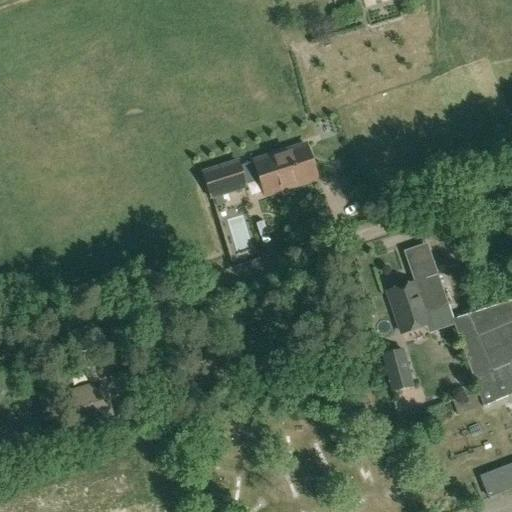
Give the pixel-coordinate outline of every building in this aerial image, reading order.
[(266,197),(317,181),(306,147),(255,163),(266,197)] [(212,198),(246,187),(238,164),(204,176),(212,198)] [(404,254),(415,284),(415,285),(438,277),(427,245),(404,254)] [(403,336),(426,328),(429,327),(426,316),(449,308),(438,277),(415,285),(415,284),(388,293),(403,336)] [(511,301),(453,320),(452,321),(452,323),(483,408),(511,395),(511,301)] [(426,316),(429,327),(431,331),(452,323),(452,321),(453,320),(449,308),(426,316)] [(274,358),(229,371),(222,349),(193,357),(198,373),(211,369),(215,385),(240,378),(242,386),(254,383),(252,374),(277,368),(274,358)] [(392,393),(413,388),(404,353),(383,358),(392,393)] [(81,400),(87,421),(99,418),(98,412),(111,408),(106,393),(81,400)] [(42,431),(22,437),(5,430),(0,441),(0,449),(24,459),(48,451),(42,431)] [(488,498),(511,488),(511,468),(481,480),(488,498)]
